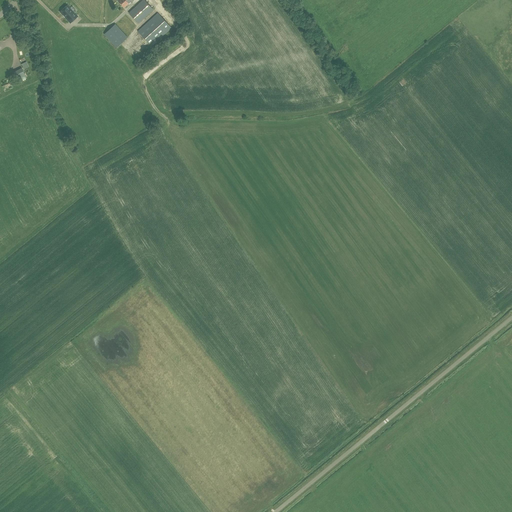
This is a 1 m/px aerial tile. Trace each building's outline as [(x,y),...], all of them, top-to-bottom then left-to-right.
[(138,23),(153,10),(144,0),(142,0),(128,13),(138,23)] [(78,16),(68,5),(60,12),(70,23),(78,16)] [(151,46),(171,28),(158,13),(138,31),(151,46)] [(117,47),(128,37),(116,24),(104,34),(117,47)] [(14,72),(14,73),(16,77),(16,78),(17,79),(25,75),(22,68),(14,72)]
